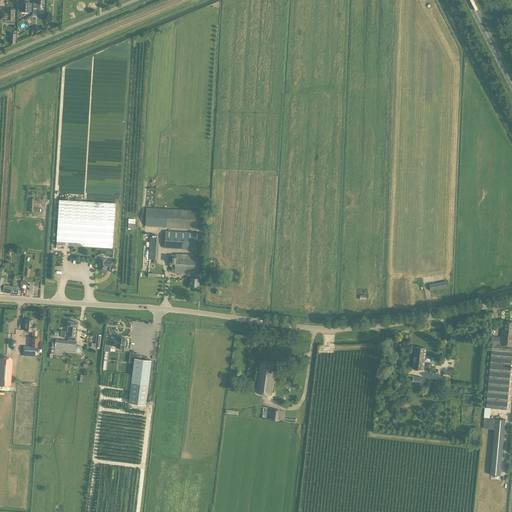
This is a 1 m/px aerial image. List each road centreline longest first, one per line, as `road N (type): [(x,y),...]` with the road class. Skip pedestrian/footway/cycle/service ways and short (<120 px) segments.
road 1 (unclassified): [(0,299),(328,328),(511,301)]
road 2 (unclassified): [(0,56),(135,0)]
